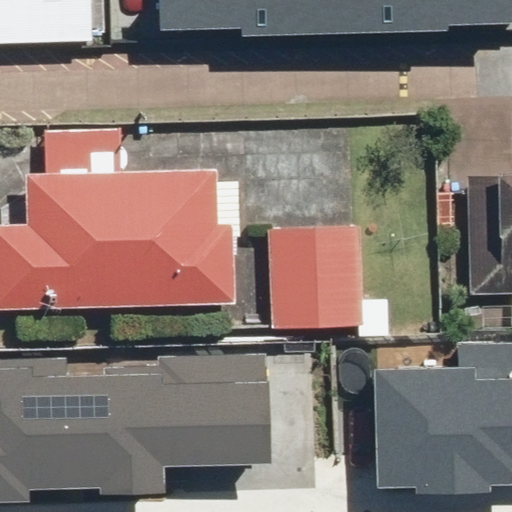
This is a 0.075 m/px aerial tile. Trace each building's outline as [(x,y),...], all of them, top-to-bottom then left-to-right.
[(0,0),(0,45),(93,44),(93,36),(104,36),(104,32),(145,31),(144,0),(0,0)] [(0,224),(0,309),(234,302),(232,236),(239,235),(238,180),(215,180),(215,168),(119,170),(118,127),(43,129),(44,172),(24,172),(25,193),(2,208),(3,224),(0,224)] [(494,176),(467,177),(470,295),(511,293),(511,169),(494,170),(494,176)] [(360,224),(267,228),(271,328),(364,324),(360,224)] [(366,354),(366,375),(355,375),(355,398),(365,398),(365,449),(435,449),(436,355),(366,354)] [(80,407),(81,511),(277,511),(277,509),(300,509),(299,458),(276,459),(274,364),(148,367),(149,405),(80,407)]
